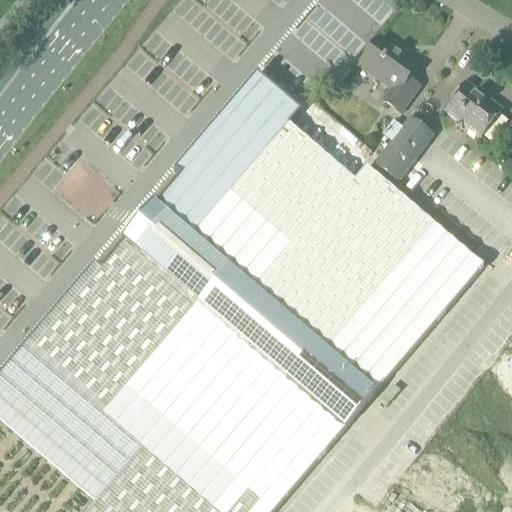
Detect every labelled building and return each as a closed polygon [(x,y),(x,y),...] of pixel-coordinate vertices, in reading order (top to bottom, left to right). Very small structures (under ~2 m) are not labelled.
[(378,38),(358,68),(394,93),(384,106),(398,117),(419,90),(405,80),(417,65),(378,38)] [(23,347),(0,373),(0,426),(92,505),(86,511),(275,511),(338,439),(366,405),(482,270),(364,169),(348,187),(281,131),(298,111),(256,74),(172,172),(178,177),(99,270),(93,264),(23,347)] [(466,86),(445,114),(466,130),(480,141),(501,113),(466,86)] [(409,119),(374,167),(399,185),(433,137),(409,119)] [(500,473),(492,484),(511,498),(511,460),(501,474),(500,473)] [(479,487),(461,511),(492,511),(500,502),(479,487)] [(421,496),(416,502),(417,502),(419,504),(422,507),(423,508),(432,498),(426,492),(421,496)]
